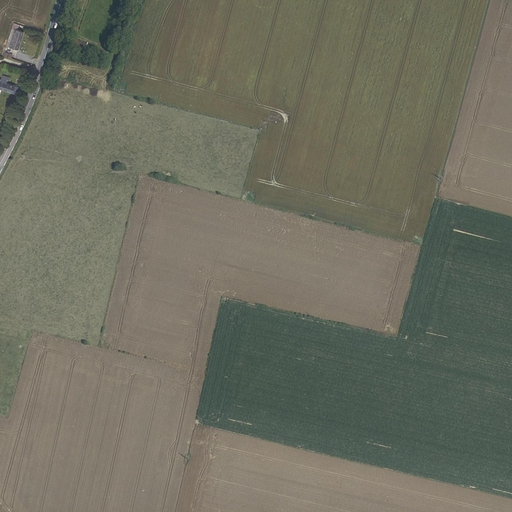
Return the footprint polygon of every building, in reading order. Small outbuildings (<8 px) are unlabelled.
[(14,48),(18,50),(24,32),(18,30),(12,28),(6,48),(13,51),(14,48)] [(60,42),(72,46),(74,40),(60,36),(58,42),(60,42)] [(90,58),(92,53),(77,48),(72,46),(60,42),(58,47),(90,58)] [(93,53),(95,47),(79,42),(77,48),(92,53),(93,53)] [(0,89),(13,93),(16,94),(18,87),(6,83),(0,81),(0,89)]
